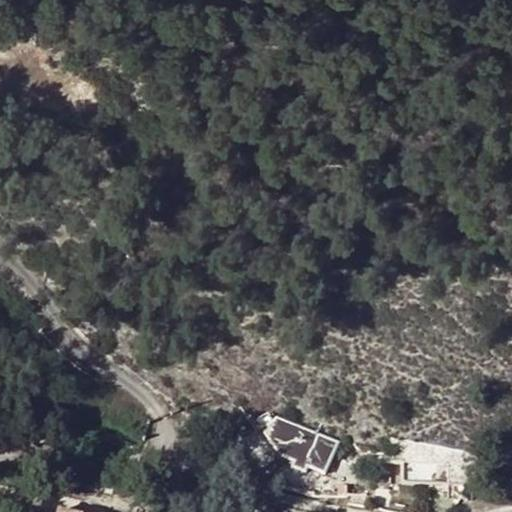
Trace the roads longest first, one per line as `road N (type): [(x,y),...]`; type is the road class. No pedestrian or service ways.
road 1 (track): [(0,256),(58,336),(183,442)]
road 2 (residential): [(0,460),(141,457),(183,442)]
road 3 (track): [(183,442),(223,480),(340,511)]
